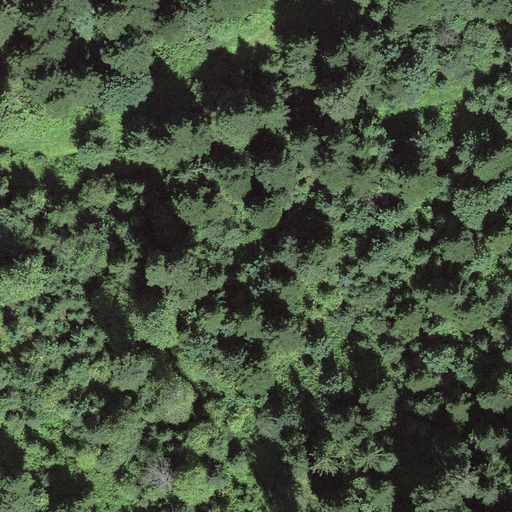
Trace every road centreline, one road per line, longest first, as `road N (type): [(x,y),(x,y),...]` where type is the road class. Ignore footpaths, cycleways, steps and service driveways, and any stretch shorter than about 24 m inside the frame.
road 1 (track): [(511,57),(448,95),(116,179),(0,170)]
road 2 (track): [(0,145),(78,138),(330,0)]
